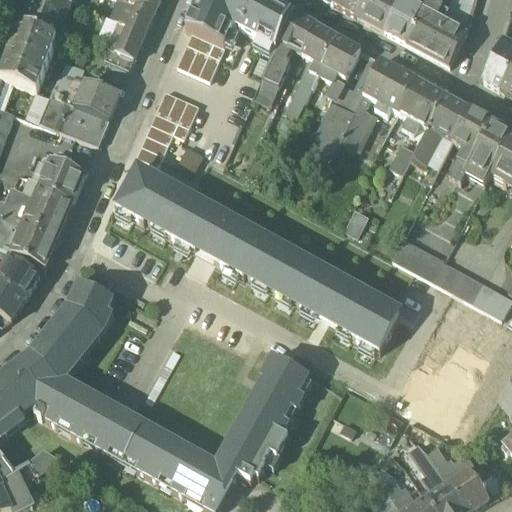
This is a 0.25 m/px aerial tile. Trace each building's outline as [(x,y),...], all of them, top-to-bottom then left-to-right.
[(43,0),(31,0),(19,35),(57,49),(71,10),(43,0)] [(43,0),(71,10),(74,0),(43,0)] [(154,21),(161,4),(149,0),(124,0),(122,6),(127,8),(136,12),(136,13),(154,21)] [(232,39),(234,34),(249,0),(201,0),(186,37),(192,40),(225,55),(225,53),(232,39)] [(293,21),(254,0),(249,0),(234,34),(257,47),(274,56),(276,57),(280,50),(293,21)] [(314,0),(314,1),(333,10),(338,0),(314,0)] [(338,0),(333,10),(356,23),(368,0),(338,0)] [(368,0),(356,23),(384,39),(401,7),(401,6),(388,0),(368,0)] [(403,0),(401,6),(401,7),(408,11),(414,7),(417,0),(403,0)] [(452,0),(429,0),(423,18),(441,28),(452,0)] [(466,42),(479,0),(452,0),(441,28),(466,42)] [(109,25),(118,28),(127,8),(122,6),(119,4),(109,25)] [(408,11),(401,7),(384,39),(406,51),(423,18),(408,11)] [(109,56),(116,59),(127,32),(128,32),(136,13),(136,12),(127,8),(118,28),(120,29),(109,56)] [(134,67),(154,21),(136,13),(128,32),(127,32),(116,59),(115,59),(134,67)] [(406,51),(449,74),(466,42),(441,28),(423,18),(406,51)] [(286,53),(302,62),(315,34),(293,21),(280,50),(286,53)] [(315,69),(324,74),(337,46),(315,34),(302,62),(315,69)] [(37,100),(57,49),(19,35),(0,86),(2,87),(3,88),(37,100)] [(225,53),(233,57),(239,42),(232,39),(225,53)] [(220,66),(225,55),(192,40),(187,51),(198,56),(209,61),(220,66)] [(337,46),(324,74),(340,83),(346,86),(360,58),(337,46)] [(269,65),(274,56),(257,47),(253,56),(269,65)] [(511,76),(511,54),(502,49),(484,89),(500,98),(511,76)] [(280,65),(286,53),(280,50),(276,57),(263,87),(279,93),(290,69),(280,65)] [(177,73),(188,78),(198,56),(187,51),(177,73)] [(104,68),(129,79),(134,67),(115,59),(116,59),(109,56),(104,68)] [(198,56),(188,78),(199,82),(209,61),(198,56)] [(209,61),(199,82),(210,87),(220,66),(209,61)] [(301,90),(312,96),(324,74),(315,69),(311,79),(307,77),(301,90)] [(391,118),(398,122),(416,89),(380,69),(363,103),(378,111),(375,118),(388,125),(391,118)] [(337,89),(340,83),(324,74),(312,96),(308,105),(328,115),(333,105),(335,106),(343,92),(337,89)] [(511,76),(500,98),(511,104),(511,76)] [(69,112),(75,114),(85,90),(86,89),(61,80),(50,105),(69,112)] [(416,89),(398,122),(428,139),(446,105),(416,89)] [(119,102),(85,90),(75,114),(109,127),(119,102)] [(166,98),(156,120),(167,125),(177,103),(166,98)] [(333,166),(341,150),(358,114),(363,103),(355,99),(346,117),(335,111),(313,157),(333,166)] [(188,108),(177,103),(167,125),(178,130),(188,108)] [(39,131),(58,138),(69,112),(50,105),(39,131)] [(469,118),(446,105),(428,139),(411,170),(423,176),(429,166),(441,142),(453,149),(469,118)] [(199,113),(188,108),(178,130),(189,135),(199,113)] [(75,114),(69,112),(58,138),(98,153),(109,127),(75,114)] [(374,123),(358,114),(341,150),(357,158),(374,123)] [(0,160),(14,122),(0,116),(0,160)] [(453,149),(465,156),(475,161),(491,130),(469,118),(453,149)] [(167,125),(156,120),(151,131),(173,141),(184,145),(189,135),(178,130),(167,125)] [(511,142),(511,141),(491,130),(475,161),(468,175),(488,186),(489,184),(511,142)] [(151,131),(146,141),(168,151),(173,141),(151,131)] [(163,162),(168,151),(146,141),(141,153),(163,162)] [(440,173),(453,149),(441,142),(429,166),(440,173)] [(511,142),(489,184),(506,193),(511,186),(511,142)] [(158,173),(163,162),(141,153),(137,163),(158,173)] [(187,153),(175,175),(191,184),(204,162),(187,153)] [(468,175),(475,161),(465,156),(449,185),(460,190),(465,181),(468,175)] [(42,191),(40,195),(73,210),(85,181),(70,174),(72,168),(55,160),(42,191)] [(141,174),(138,181),(396,323),(399,317),(141,174)] [(485,192),(488,186),(468,175),(465,181),(485,192)] [(134,179),(115,214),(144,230),(146,226),(168,239),(166,242),(195,258),(197,255),(216,265),(214,269),(244,285),(246,282),(352,340),(350,344),(380,360),(399,325),(396,323),(138,181),(134,179)] [(0,254),(12,260),(26,229),(40,195),(42,191),(30,185),(23,201),(18,199),(12,213),(7,211),(7,213),(1,226),(0,226),(0,254)] [(45,274),(73,210),(40,195),(26,229),(12,260),(13,260),(45,274)] [(11,196),(5,212),(7,213),(7,211),(12,213),(18,199),(11,196)] [(343,235),(358,242),(367,222),(352,215),(343,235)] [(107,237),(102,245),(111,250),(115,242),(107,237)] [(415,279),(432,289),(444,269),(444,267),(426,257),(403,245),(392,267),(415,279)] [(11,264),(40,283),(45,275),(45,274),(13,260),(11,264)] [(0,288),(26,305),(40,283),(11,264),(3,276),(0,274),(0,288)] [(484,291),(444,269),(432,289),(453,301),(464,307),(473,311),(484,291)] [(11,327),(26,305),(0,288),(0,320),(3,322),(11,327)] [(0,438),(15,428),(11,422),(31,406),(36,412),(39,413),(35,421),(42,426),(46,417),(50,419),(45,427),(58,434),(61,429),(73,436),(71,441),(83,448),(86,443),(98,450),(96,454),(96,455),(108,462),(109,462),(111,457),(126,465),(141,438),(64,395),(67,389),(65,388),(59,384),(106,326),(108,320),(115,307),(78,290),(71,305),(76,307),(69,319),(65,316),(56,328),(60,332),(52,342),(47,338),(38,350),(43,354),(35,364),(24,372),(21,367),(0,382),(0,385),(2,389),(0,390),(0,438)] [(495,297),(484,291),(473,311),(484,317),(495,297)] [(443,319),(453,325),(464,307),(453,301),(443,319)] [(76,307),(71,305),(67,313),(65,316),(69,319),(76,307)] [(65,388),(66,387),(112,329),(114,323),(108,320),(106,326),(59,384),(65,388)] [(0,326),(7,331),(11,327),(3,322),(0,326)] [(60,332),(56,328),(47,338),(52,342),(60,332)] [(43,354),(38,350),(29,361),(21,367),(24,372),(35,364),(43,354)] [(261,386),(263,387),(269,390),(226,468),(228,469),(221,482),(141,438),(126,465),(139,472),(136,477),(159,490),(162,485),(174,492),(171,496),(171,497),(185,505),(186,504),(188,500),(206,510),(204,511),(221,511),(238,482),(251,490),(255,484),(259,486),(266,473),(266,472),(265,471),(270,461),(277,465),(277,464),(289,443),(284,441),(290,430),(289,430),(285,427),(291,415),(296,418),(305,404),(304,404),(300,401),(307,388),(309,383),(273,363),(261,386)] [(504,404),(511,391),(508,386),(500,400),(504,404)] [(141,438),(145,431),(66,387),(65,388),(67,389),(64,395),(141,438)] [(145,431),(141,438),(221,482),(228,469),(226,468),(269,390),(263,387),(216,471),(145,431)] [(300,401),(304,404),(312,391),(307,388),(300,401)] [(511,413),(504,404),(500,400),(497,405),(511,424),(511,413)] [(15,428),(0,438),(0,443),(2,446),(24,429),(20,423),(36,412),(31,406),(11,422),(15,428)] [(285,427),(289,430),(296,418),(291,415),(285,427)] [(61,429),(58,434),(71,441),(73,436),(61,429)] [(502,447),(506,452),(511,446),(508,442),(502,447)] [(86,443),(83,448),(96,454),(98,450),(86,443)] [(511,446),(506,452),(504,453),(505,453),(501,456),(507,462),(510,460),(511,462),(511,446)] [(413,461),(418,467),(427,462),(420,456),(413,461)] [(123,470),(126,465),(111,457),(109,462),(123,470)] [(434,457),(427,462),(447,492),(460,484),(451,472),(449,468),(444,471),(435,457),(434,457)] [(23,494),(56,470),(59,467),(44,459),(14,481),(2,490),(4,494),(2,495),(7,506),(23,494)] [(266,472),(266,473),(274,477),(280,465),(277,464),(277,465),(270,461),(265,471),(266,472)] [(434,501),(447,492),(427,462),(418,467),(418,468),(429,481),(425,483),(434,501)] [(465,463),(451,472),(460,484),(470,478),(474,476),(465,463)] [(126,465),(123,470),(136,477),(139,472),(126,465)] [(0,495),(2,495),(4,494),(2,490),(14,481),(4,467),(0,469),(0,495)] [(78,478),(59,467),(56,470),(71,489),(78,478)] [(476,488),(489,507),(507,496),(494,476),(476,488)] [(379,477),(374,485),(383,491),(391,486),(382,479),(379,477)] [(460,484),(447,492),(459,511),(482,511),(489,507),(476,488),(470,478),(460,484)] [(162,485),(159,490),(171,496),(174,492),(162,485)] [(374,497),(383,491),(374,485),(371,492),(374,497)] [(383,491),(396,511),(414,511),(404,496),(400,499),(391,486),(383,491)] [(372,504),(377,511),(396,511),(383,491),(374,497),(377,501),(372,504)] [(434,501),(425,507),(427,511),(459,511),(447,492),(434,501)] [(32,511),(23,494),(7,506),(9,511),(32,511)] [(0,511),(9,511),(7,506),(2,495),(0,495),(0,511)] [(188,500),(186,504),(199,511),(204,511),(206,510),(188,500)]
